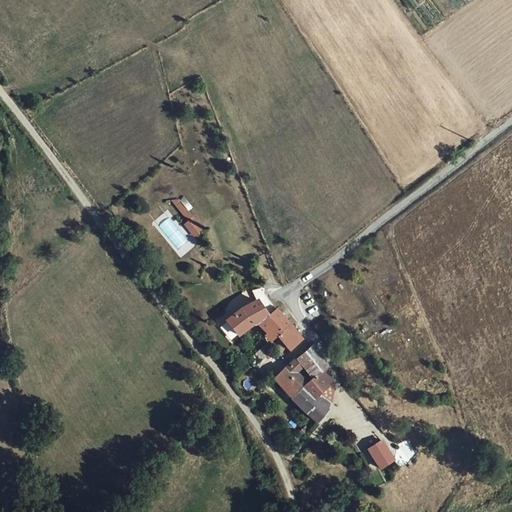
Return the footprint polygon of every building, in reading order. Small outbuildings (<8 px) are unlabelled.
[(180,221),(165,204),(158,205),(176,224),(180,221)] [(183,240),(191,232),(180,221),(176,224),(172,228),(183,240)] [(253,320),(266,310),(253,295),(240,301),(224,320),(236,334),(253,320)] [(262,330),(258,333),(265,340),(275,330),(288,319),(274,303),(266,310),(253,320),(262,330)] [(298,332),(288,319),(275,330),(288,345),(294,339),(293,337),(298,332)] [(299,362),(309,374),(322,363),(319,357),(307,343),(294,356),(299,362)] [(299,362),(294,356),(287,361),(293,367),(299,362)] [(293,367),(287,361),(283,365),(288,370),(293,367)] [(326,371),(322,363),(309,374),(302,379),(287,391),(313,421),(324,406),(329,388),(328,379),(326,371)] [(287,391),(302,379),(293,367),(288,370),(283,365),(273,374),(287,391)] [(380,433),(363,441),(374,464),(391,455),(380,433)]
